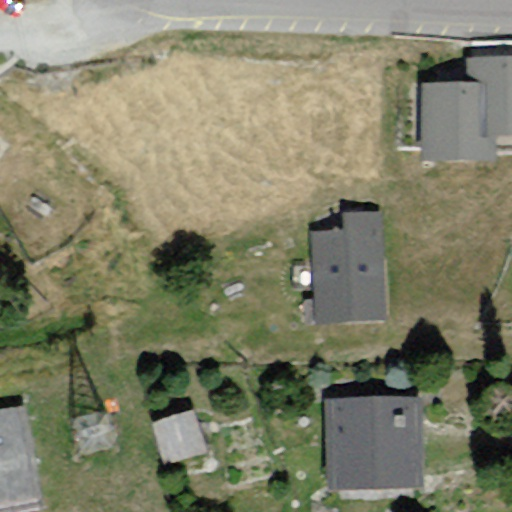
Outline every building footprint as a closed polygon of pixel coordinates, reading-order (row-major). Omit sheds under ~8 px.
[(446,93),(398,93),(393,160),(454,162),(456,135),(505,137),(507,68),(447,67),(446,93)] [(2,211),(29,262),(66,242),(38,191),(2,211)] [(324,238),(296,238),(295,323),(366,318),(363,215),(324,218),(324,238)] [(393,413),(316,412),(315,487),(391,488),(393,413)] [(0,421),(0,420),(0,510),(11,509),(0,421)] [(167,421),(133,431),(142,462),(176,453),(167,421)]
